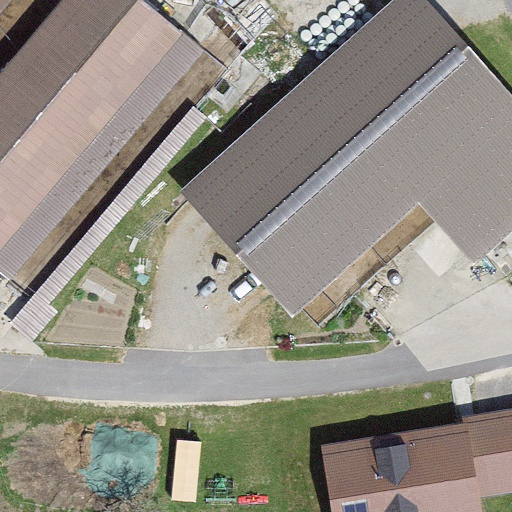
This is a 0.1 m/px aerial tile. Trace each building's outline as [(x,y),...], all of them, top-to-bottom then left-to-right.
[(215,44),(161,0),(82,0),(0,99),(0,287),(7,294),(215,44)] [(0,0),(0,13),(10,0),(0,0)] [(511,91),(428,0),(394,0),(178,197),(291,321),(419,204),(479,269),(511,239),(511,91)] [(14,313),(29,327),(209,121),(182,98),(23,278),(36,289),(14,313)] [(511,419),(320,451),(329,511),(486,511),(484,498),(511,493),(511,419)]
